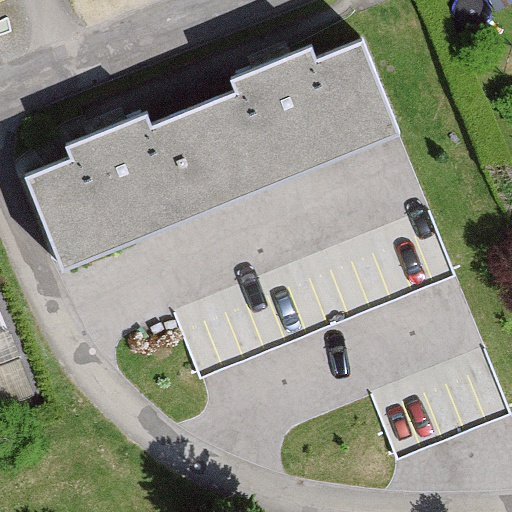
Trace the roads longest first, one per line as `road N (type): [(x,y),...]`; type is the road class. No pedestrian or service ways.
road 1 (residential): [(0,192),(40,294),(102,391),(197,470),(276,500),(359,511)]
road 2 (residential): [(254,0),(64,66)]
